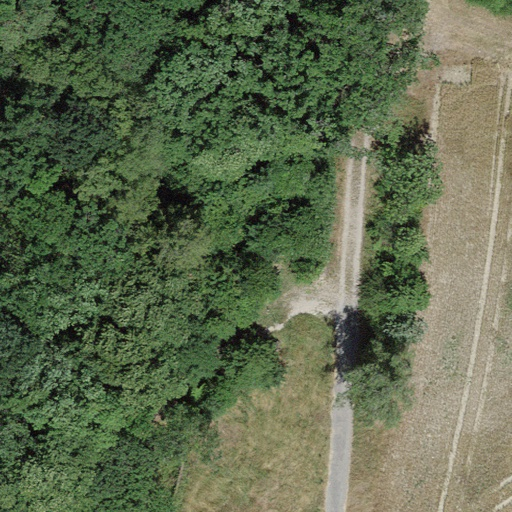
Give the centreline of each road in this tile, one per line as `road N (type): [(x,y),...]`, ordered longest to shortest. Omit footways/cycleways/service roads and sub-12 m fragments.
road 1 (track): [(363,0),(343,284)]
road 2 (track): [(343,284),(333,511)]
